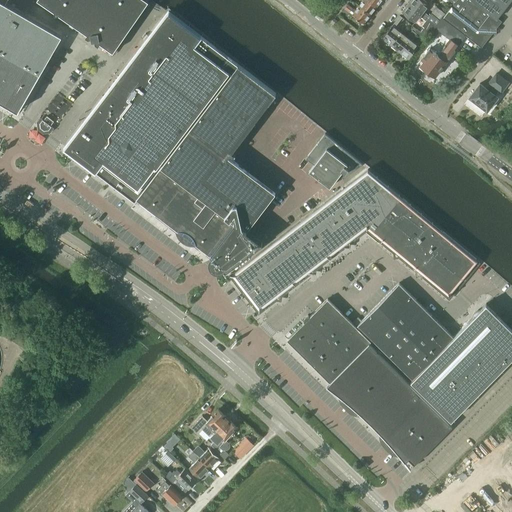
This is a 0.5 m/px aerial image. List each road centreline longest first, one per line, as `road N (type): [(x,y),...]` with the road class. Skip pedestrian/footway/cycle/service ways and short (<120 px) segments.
road 1 (tertiary): [(511,176),(354,53)]
road 2 (tertiary): [(355,482),(235,367)]
road 3 (tertiary): [(128,281),(79,242),(0,200)]
road 4 (tertiary): [(0,201),(128,281)]
road 5 (tertiary): [(235,367),(128,281)]
road 6 (residential): [(195,511),(281,420)]
